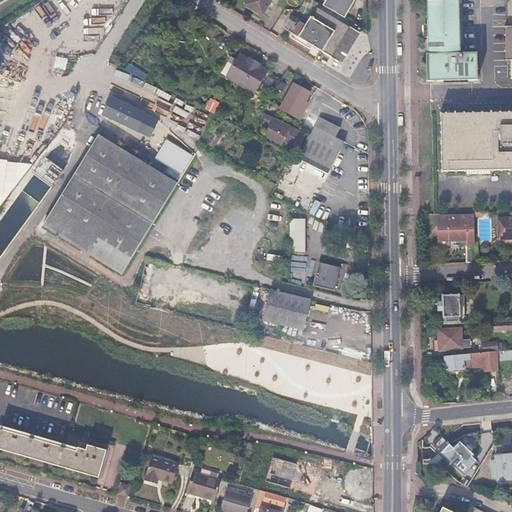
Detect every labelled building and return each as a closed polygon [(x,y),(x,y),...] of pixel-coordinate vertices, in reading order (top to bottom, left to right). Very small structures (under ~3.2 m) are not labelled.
[(96,0),(95,0),(80,30),(101,41),(122,0),(98,0),(98,1),(96,0)] [(271,0),(248,0),(245,6),(263,16),(271,0)] [(324,0),(326,1),(324,5),(345,17),(354,0),(324,0)] [(421,0),(424,80),(430,80),(472,79),(472,53),(455,53),(453,0),(421,0)] [(305,27),(300,24),(293,35),(330,56),(347,26),(345,24),(348,19),(345,17),(324,5),(321,3),(312,18),(310,17),(305,27)] [(360,33),(347,26),(330,56),(342,63),(360,33)] [(53,66),(65,70),(69,59),(56,55),(53,66)] [(232,71),(226,68),(219,81),(250,97),(264,74),(257,70),(259,68),(248,62),(247,65),(238,60),(232,71)] [(129,63),(125,69),(144,80),(148,74),(129,63)] [(310,93),(295,85),(282,109),(297,117),(305,102),(310,93)] [(111,97),(103,115),(151,138),(159,121),(111,97)] [(208,98),(204,110),(215,113),(218,101),(208,98)] [(309,105),(305,102),(297,117),(302,119),(309,105)] [(511,113),(441,115),(443,173),(511,171),(511,113)] [(340,128),(320,118),(314,130),(343,145),(345,142),(335,137),(340,128)] [(289,128),(276,120),(266,137),(278,143),(281,137),(284,138),(282,140),(297,149),(303,137),(289,129),(289,128)] [(314,130),(312,132),(298,160),(328,174),(343,145),(314,130)] [(119,273),(173,182),(96,134),(41,225),(119,273)] [(192,156),(166,140),(155,158),(181,175),(192,156)] [(16,182),(19,161),(0,158),(0,197),(4,198),(6,181),(16,182)] [(314,215),(320,202),(315,199),(308,213),(314,215)] [(474,217),(474,241),(484,240),(483,214),(473,214),(474,217)] [(466,245),(466,263),(475,263),(474,241),(474,217),(439,218),(440,246),(450,246),(450,242),(459,242),(459,245),(466,245)] [(305,251),(305,218),(289,218),(290,251),(305,251)] [(511,219),(498,220),(499,240),(511,240),(511,219)] [(146,258),(137,302),(148,305),(158,261),(146,258)] [(305,271),(305,258),(290,258),(291,271),(305,271)] [(333,287),(339,265),(318,260),(313,282),(333,287)] [(178,272),(177,285),(208,288),(209,274),(178,272)] [(166,309),(171,286),(161,284),(155,306),(166,309)] [(302,328),(310,298),(270,288),(262,318),(302,328)] [(443,296),(444,324),(460,323),(460,317),(459,295),(451,296),(450,290),(444,291),(444,296),(443,296)] [(499,307),(499,322),(511,321),(511,307),(499,307)] [(499,322),(487,322),(487,332),(511,330),(511,321),(499,322)] [(442,350),(471,348),(470,340),(462,340),(460,330),(438,331),(439,342),(441,342),(442,350)] [(481,343),(482,353),(499,352),(498,342),(481,343)] [(482,353),(446,357),(447,371),(471,369),(471,368),(483,367),(484,372),(499,371),(499,352),(482,353)] [(0,446),(98,475),(106,448),(87,442),(86,447),(1,423),(0,426),(0,446)] [(470,471),(476,460),(456,449),(450,461),(470,471)] [(152,454),(151,457),(177,464),(178,461),(152,454)] [(511,454),(503,455),(500,478),(500,482),(511,480),(511,454)] [(272,455),(265,480),(313,494),(321,468),(272,455)] [(498,482),(500,482),(500,478),(503,455),(494,456),(494,460),(492,461),(493,478),(498,478),(498,482)] [(177,464),(151,457),(144,478),(157,482),(159,477),(172,481),(177,464)] [(219,480),(191,472),(184,492),(213,501),(219,480)] [(286,495),(293,497),(311,502),(313,494),(265,480),(263,488),(286,495)] [(127,494),(130,483),(121,481),(118,492),(127,494)] [(235,511),(246,511),(251,495),(226,488),(221,508),(235,511)] [(263,488),(260,488),(255,504),(261,506),(264,497),(284,503),(286,495),(263,488)] [(488,511),(470,503),(465,511),(461,510),(459,511),(457,511),(442,504),(438,511),(488,511)]
